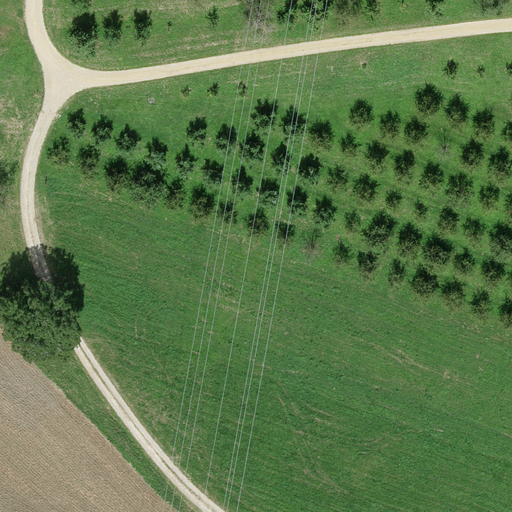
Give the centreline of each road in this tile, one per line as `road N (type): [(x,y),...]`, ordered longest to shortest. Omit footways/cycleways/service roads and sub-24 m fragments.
road 1 (track): [(211,511),(180,489),(94,377),(38,272),(24,219),(24,172),(61,87)]
road 2 (track): [(511,23),(61,87)]
